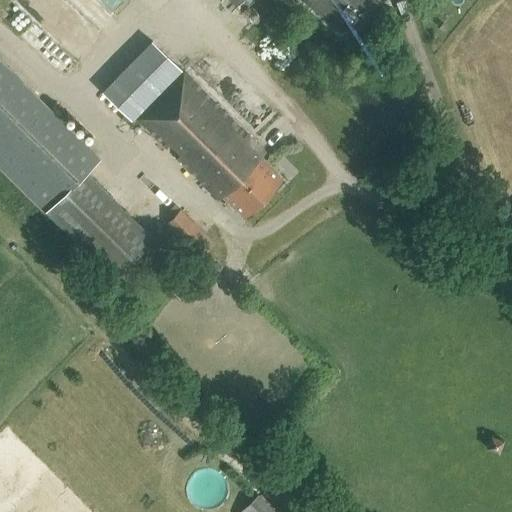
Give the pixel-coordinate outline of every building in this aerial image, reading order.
[(366,0),(305,0),(342,31),(366,0)] [(269,11),(259,14),(265,31),(275,28),(269,11)] [(151,40),(102,89),(132,119),(181,70),(151,40)] [(152,236),(87,171),(100,158),(0,59),(0,164),(112,276),(152,236)] [(243,215),(282,176),(261,155),(265,151),(184,71),(137,118),(166,147),(170,143),(180,152),(176,156),(217,197),(222,193),(243,215)] [(199,256),(214,242),(180,208),(165,222),(199,256)] [(505,438),(490,432),(483,447),(498,453),(505,438)] [(237,511),(278,511),(258,492),(237,511)]
